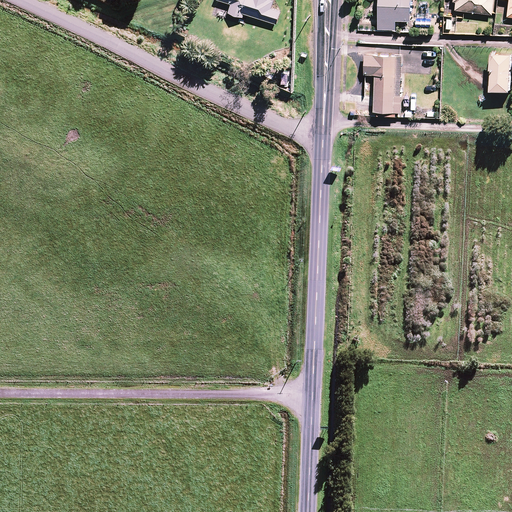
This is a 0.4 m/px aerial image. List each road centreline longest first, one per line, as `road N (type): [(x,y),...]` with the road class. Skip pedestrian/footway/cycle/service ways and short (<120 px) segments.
road 1 (secondary): [(308,511),(330,0)]
road 2 (track): [(323,122),(511,130)]
